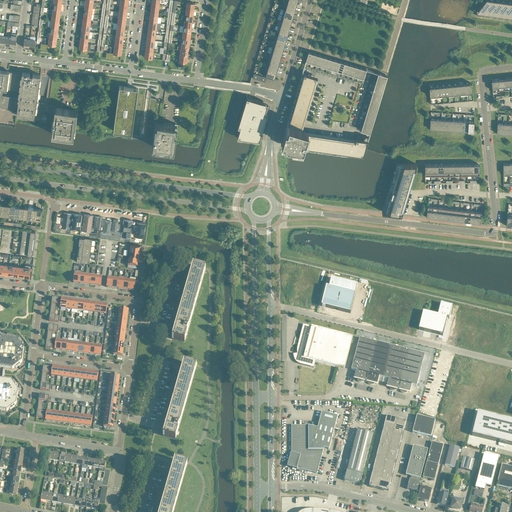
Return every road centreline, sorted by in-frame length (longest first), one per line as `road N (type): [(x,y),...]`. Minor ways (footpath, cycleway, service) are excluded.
road 1 (tertiary): [(252,218),(256,493)]
road 2 (tertiary): [(249,197),(0,163)]
road 3 (unclassified): [(511,364),(269,302)]
road 4 (tertiary): [(0,177),(247,211)]
road 5 (tertiary): [(271,487),(269,302)]
road 6 (residential): [(129,368),(136,300),(41,288)]
road 7 (unclassified): [(411,511),(321,488),(271,487)]
road 8 (residential): [(408,223),(491,233),(492,195)]
